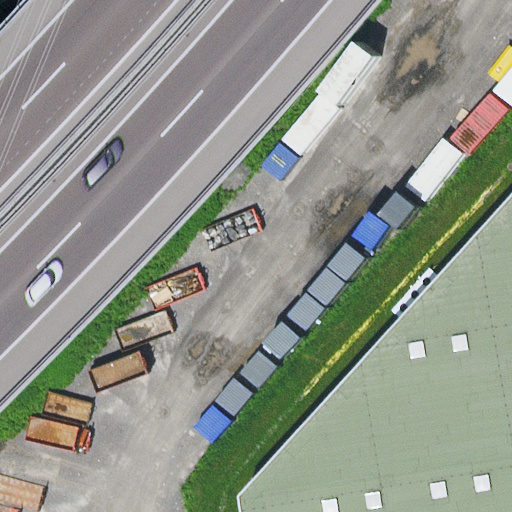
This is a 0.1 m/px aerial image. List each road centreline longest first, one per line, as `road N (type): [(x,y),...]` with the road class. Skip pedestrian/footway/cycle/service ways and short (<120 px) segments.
road 1 (motorway): [(0,308),(284,0)]
road 2 (tertiary): [(193,0),(0,209)]
road 3 (motorway): [(120,0),(0,129)]
